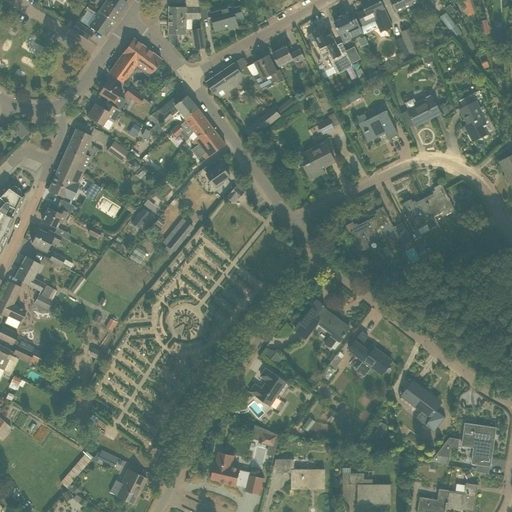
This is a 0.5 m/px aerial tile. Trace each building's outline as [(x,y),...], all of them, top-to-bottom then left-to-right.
[(114,22),(121,12),(112,7),(113,6),(111,5),(112,4),(105,0),(90,0),(90,1),(96,5),(98,3),(102,5),(98,11),(114,22)] [(122,0),(105,0),(112,4),(111,5),(113,6),(112,7),(121,12),(127,3),(122,0)] [(393,27),(380,0),(364,0),(361,2),(365,9),(357,13),(363,26),(375,20),(381,33),(393,27)] [(391,0),(397,12),(412,5),(415,11),(424,7),(421,0),(420,0),(418,1),(417,0),(391,0)] [(193,19),(202,19),(200,7),(189,7),(190,4),(186,4),(186,7),(170,6),(169,34),(186,34),(187,28),(192,29),(193,19)] [(450,5),(445,8),(449,14),(454,10),(450,5)] [(114,22),(98,11),(97,11),(88,6),(85,11),(92,15),(93,15),(94,16),(88,26),(105,37),(114,22)] [(207,6),(200,7),(202,19),(209,17),(207,6)] [(211,14),(216,30),(238,24),(236,18),(243,16),(240,7),(233,9),(232,7),(211,14)] [(355,15),(350,18),(348,13),(340,16),(340,17),(334,20),(340,34),(341,34),(343,40),(350,37),(353,42),(365,36),(355,15)] [(455,37),(456,36),(461,32),(447,13),(440,17),(455,37)] [(88,40),(93,33),(77,22),(72,29),(88,40)] [(193,30),(196,49),(206,48),(203,28),(193,30)] [(400,32),(403,37),(408,49),(418,45),(411,28),(400,32)] [(332,36),(333,36),(330,30),(328,32),(326,29),(322,31),(321,29),(313,32),(312,33),(311,34),(311,35),(311,36),(312,37),(313,38),(314,38),(315,38),(316,38),(321,47),(319,48),(324,58),(328,55),(338,74),(354,65),(347,52),(342,54),(332,36)] [(408,49),(403,37),(395,41),(400,52),(397,53),(402,62),(412,58),(408,49)] [(133,40),(132,40),(109,72),(123,83),(136,64),(150,75),(161,59),(135,39),(135,40),(134,40),(133,40)] [(305,58),(300,49),(291,53),(287,46),(273,53),(279,67),(287,63),(289,66),(305,58)] [(424,63),(434,61),(433,53),(423,55),(424,63)] [(269,55),(255,62),(260,72),(253,76),(256,80),(261,88),(276,81),(276,82),(284,78),(279,69),(277,71),(269,55)] [(219,98),(244,82),(248,79),(253,75),(247,66),(242,58),(206,82),(214,93),(215,93),(219,98)] [(253,75),(248,79),(251,84),(256,80),(253,76),(253,75)] [(363,87),(370,84),(366,76),(359,79),(363,87)] [(112,100),(109,104),(119,110),(126,100),(119,96),(122,90),(112,85),(113,83),(107,79),(99,93),(112,100)] [(166,85),(171,90),(176,85),(171,80),(166,85)] [(138,103),(142,97),(129,88),(125,93),(138,103)] [(179,110),(185,118),(199,108),(188,95),(174,107),(170,101),(159,110),(165,115),(162,118),(166,123),(179,110)] [(339,101),(341,106),(342,108),(351,104),(348,97),(339,101)] [(408,110),(416,126),(434,116),(433,115),(440,112),(440,113),(441,113),(433,97),(408,110)] [(473,140),(478,138),(478,140),(476,144),(478,148),(483,148),(485,144),(482,137),(490,133),(486,126),(487,125),(486,124),(488,123),(477,100),(461,109),(469,125),(466,126),(473,140)] [(87,117),(108,130),(113,122),(120,111),(119,110),(109,104),(107,103),(103,108),(95,103),(87,117)] [(289,108),(285,103),(277,109),(281,114),(289,108)] [(265,128),(281,115),(274,107),(258,119),(265,128)] [(199,108),(185,118),(171,131),(177,137),(189,127),(197,138),(193,141),(207,159),(226,144),(199,108)] [(386,110),(360,124),(359,124),(369,142),(387,133),(390,139),(398,135),(386,110)] [(326,127),(323,121),(316,124),(320,130),(326,127)] [(20,122),(12,128),(21,138),(29,131),(20,122)] [(141,128),(134,124),(131,129),(137,133),(140,129),(141,128)] [(61,163),(83,173),(90,157),(84,155),(92,136),(76,129),(61,163)] [(107,150),(122,161),(129,152),(114,141),(107,150)] [(322,166),(335,160),(327,145),(326,141),(305,152),(310,162),(303,166),(311,180),(325,172),(322,166)] [(511,155),(500,161),(504,170),(507,168),(511,179),(511,155)] [(224,164),(220,157),(204,168),(207,173),(207,174),(216,187),(224,182),(223,181),(230,176),(223,165),(224,164)] [(61,163),(49,190),(64,197),(65,196),(70,198),(76,187),(77,187),(83,173),(61,163)] [(92,182),(86,191),(93,196),(95,193),(97,194),(101,187),(92,182)] [(436,192),(425,198),(434,216),(443,212),(444,216),(455,210),(442,183),(434,187),(436,192)] [(15,215),(24,196),(21,193),(20,195),(10,188),(11,186),(8,184),(0,191),(0,245),(0,246),(5,236),(3,236),(7,227),(9,228),(13,218),(12,217),(14,214),(15,215)] [(236,186),(231,192),(232,192),(228,197),(227,197),(233,202),(232,201),(236,196),(240,198),(239,198),(240,199),(244,193),(236,187),(237,186),(236,186)] [(438,224),(434,216),(425,198),(414,204),(411,199),(404,203),(417,229),(427,224),(429,228),(438,224)] [(378,215),(367,220),(376,239),(384,235),(386,238),(396,233),(403,246),(412,241),(402,222),(393,227),(382,206),(376,210),(378,215)] [(42,221),(57,228),(60,221),(63,222),(67,213),(58,208),(57,212),(48,208),(42,221)] [(138,229),(150,214),(143,209),(131,223),(138,229)] [(164,222),(159,218),(154,223),(159,228),(164,222)] [(346,225),(359,252),(369,247),(367,243),(376,239),(367,220),(356,226),(353,222),(346,225)] [(97,239),(100,232),(91,227),(87,233),(97,239)] [(173,251),(188,233),(181,227),(166,245),(173,251)] [(464,240),(469,238),(475,235),(472,227),(461,233),(464,240)] [(61,237),(53,233),(48,230),(47,234),(39,229),(32,243),(46,250),(52,240),(58,243),(61,237)] [(470,250),(474,248),(471,241),(466,244),(470,250)] [(418,253),(422,261),(428,272),(435,268),(425,249),(418,253)] [(52,252),(52,253),(49,259),(61,266),(69,270),(73,264),(65,259),(52,252)] [(29,285),(26,289),(38,296),(40,293),(44,284),(33,278),(41,264),(25,256),(14,277),(29,285)] [(415,264),(420,275),(421,275),(428,272),(422,261),(415,264)] [(380,262),(376,264),(368,268),(371,275),(384,269),(380,262)] [(85,279),(80,276),(69,290),(74,294),(85,279)] [(12,305),(20,288),(8,281),(0,297),(0,312),(7,316),(7,315),(20,321),(21,321),(24,320),(26,316),(24,313),(25,312),(12,305)] [(41,294),(52,300),(57,290),(46,285),(41,294)] [(40,293),(38,296),(34,303),(52,312),(57,302),(52,300),(41,294),(40,293)] [(334,333),(331,336),(325,344),(330,347),(336,339),(339,342),(350,327),(342,321),(341,322),(326,311),(326,312),(322,309),(324,305),(317,300),(295,330),(307,338),(319,322),(334,333)] [(114,321),(112,320),(110,319),(105,327),(112,331),(117,322),(114,321)] [(17,334),(6,328),(2,326),(0,330),(0,337),(13,344),(17,334)] [(381,375),(392,361),(378,350),(378,349),(375,347),(371,352),(361,345),(368,336),(363,332),(349,350),(381,375)] [(18,346),(31,352),(33,348),(34,347),(21,341),(18,346)] [(0,368),(4,370),(11,356),(7,355),(10,350),(0,345),(0,368)] [(41,360),(32,356),(34,353),(31,352),(18,346),(17,345),(13,354),(29,361),(38,366),(41,360)] [(268,348),(266,355),(281,361),(283,354),(268,348)] [(342,359),(337,356),(331,365),(336,368),(342,359)] [(287,382),(273,372),(272,373),(266,368),(261,376),(267,380),(262,388),(255,384),(250,392),(257,396),(257,397),(271,406),(287,382)] [(17,389),(21,378),(13,376),(10,387),(17,389)] [(402,396),(422,412),(431,418),(436,411),(435,410),(439,404),(426,394),(428,391),(414,381),(402,396)] [(382,436),(387,426),(381,422),(375,432),(382,436)] [(466,423),(463,443),(484,446),(482,455),(479,455),(477,463),(472,462),(472,463),(490,466),(496,428),(487,427),(486,430),(475,428),(476,425),(466,423)] [(452,448),(455,448),(459,446),(460,439),(450,438),(432,462),(443,464),(445,458),(450,459),(452,448)] [(115,467),(119,458),(102,451),(98,459),(115,467)] [(234,456),(228,454),(218,452),(216,462),(215,464),(213,465),(212,469),(214,470),(212,479),(227,482),(227,484),(236,486),(236,485),(247,488),(247,491),(259,494),(263,477),(251,475),(252,472),(240,469),(241,467),(232,465),(234,456)] [(88,461),(82,457),(76,464),(82,469),(88,461)] [(325,489),(325,479),(325,469),(294,469),(294,459),(282,459),(282,472),(291,472),(291,489),(292,489),(292,487),(316,487),(316,489),(325,489)] [(109,492),(115,495),(134,504),(144,484),(142,484),(145,478),(146,479),(147,478),(128,470),(121,483),(116,480),(109,492)] [(349,484),(358,484),(358,504),(358,502),(383,502),(383,504),(388,504),(391,504),(391,484),(373,484),(373,479),(364,479),(364,473),(349,473),(349,484)] [(465,492),(449,490),(447,505),(448,505),(465,507),(464,510),(474,511),(477,494),(475,494),(476,485),(478,485),(466,483),(465,492)] [(73,492),(81,492),(81,484),(73,484),(73,492)] [(438,499),(420,497),(417,511),(446,511),(447,511),(448,505),(447,505),(449,490),(439,488),(438,499)] [(68,489),(62,493),(67,501),(73,497),(68,489)]
